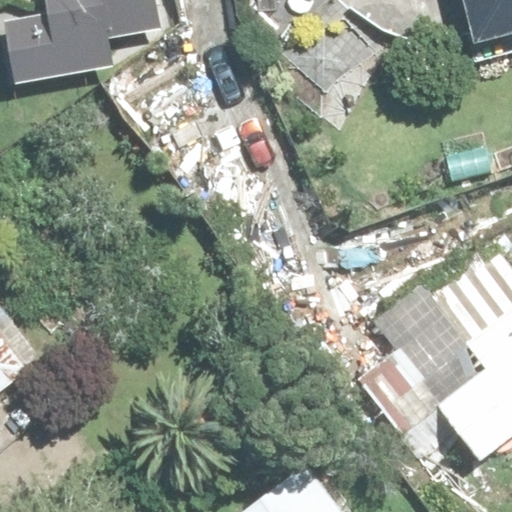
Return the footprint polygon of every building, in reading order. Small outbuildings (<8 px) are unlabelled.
[(124,0),(2,0),(6,44),(0,44),(0,115),(76,109),(73,73),(130,67),(124,0)] [(357,0),(234,0),(243,44),(362,23),(357,0)] [(511,0),(484,0),(488,17),(511,13),(511,0)] [(177,38),(103,95),(239,268),(312,211),(177,38)] [(462,405),(413,443),(455,498),(501,463),(511,476),(511,338),(509,336),(446,384),(462,405)] [(295,511),(279,490),(249,511),(295,511)]
